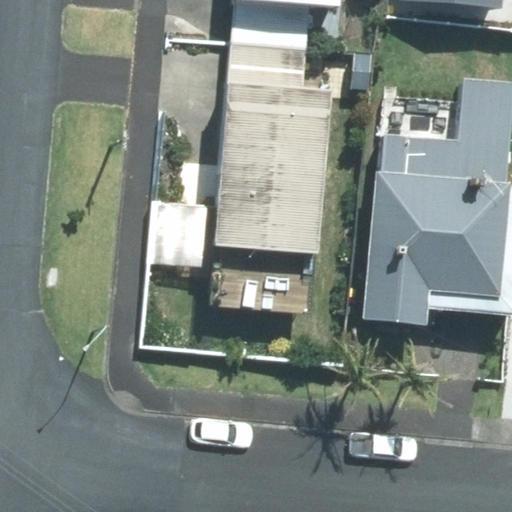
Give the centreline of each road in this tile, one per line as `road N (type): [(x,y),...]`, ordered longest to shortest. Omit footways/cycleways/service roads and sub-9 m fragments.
road 1 (residential): [(0,451),(511,500)]
road 2 (residential): [(23,0),(0,274)]
